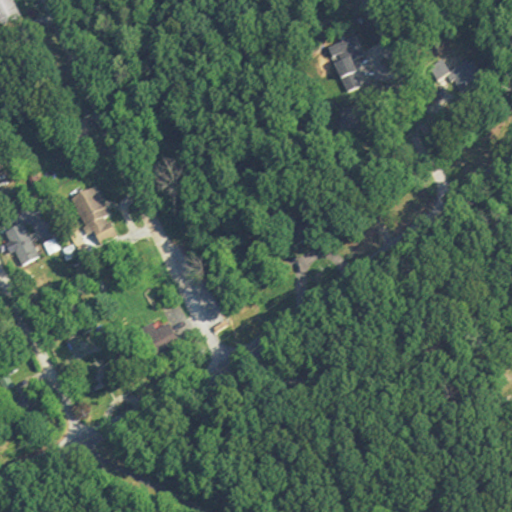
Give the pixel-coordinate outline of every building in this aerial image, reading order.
[(0,0),(0,27),(1,29),(21,20),(12,0),(0,0)] [(364,59),(356,40),(332,50),(341,70),(364,59)] [(112,217),(95,189),(70,205),(93,243),(113,231),(106,221),(112,217)] [(40,261),(24,227),(6,236),(22,269),(40,261)] [(180,349),(170,326),(143,338),(154,361),(180,349)] [(99,372),(96,367),(84,373),(94,394),(124,380),(116,363),(99,372)] [(14,406),(28,428),(42,418),(27,397),(14,406)]
